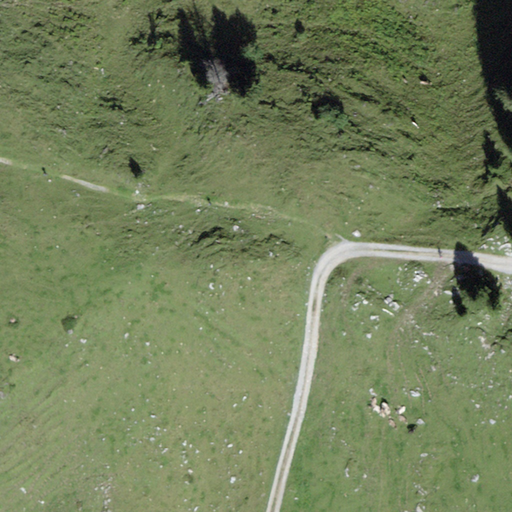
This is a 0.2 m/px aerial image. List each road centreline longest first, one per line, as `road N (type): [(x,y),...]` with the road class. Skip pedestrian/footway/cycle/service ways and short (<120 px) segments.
road 1 (track): [(273,511),(320,277),(346,253)]
road 2 (track): [(346,253),(511,266)]
